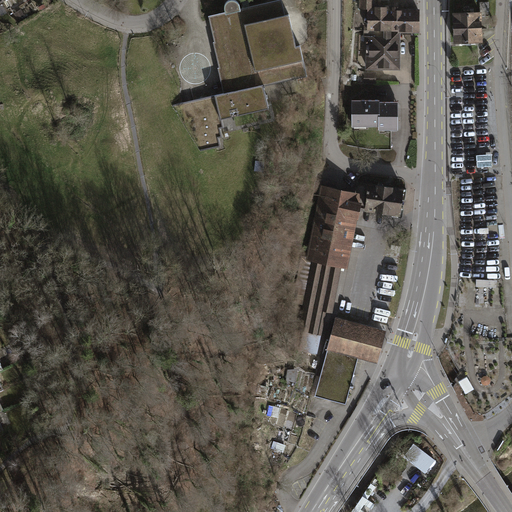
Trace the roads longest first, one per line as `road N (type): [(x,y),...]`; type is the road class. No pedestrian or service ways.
road 1 (residential): [(334,0),(331,153),(344,164),(433,176)]
road 2 (residential): [(502,0),(511,220)]
road 3 (primary): [(400,373),(430,263),(433,176)]
road 4 (primary): [(433,176),(433,0)]
road 5 (primary): [(314,511),(400,373)]
